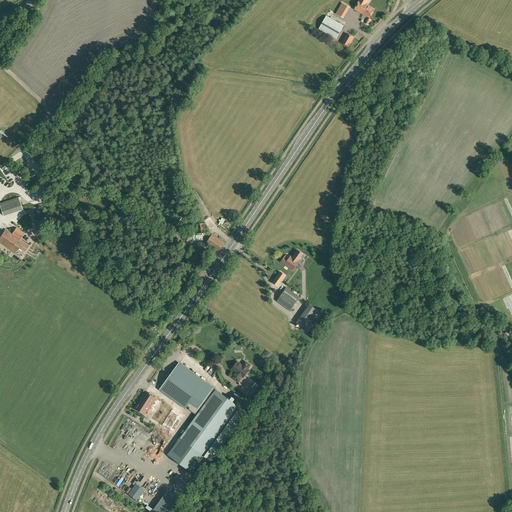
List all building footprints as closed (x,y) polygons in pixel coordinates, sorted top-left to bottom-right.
[(369,18),(374,9),(365,4),(367,0),(360,0),(360,1),(359,1),(354,9),(369,18)] [(341,5),(336,14),(343,18),(349,7),(346,6),(342,3),(341,5)] [(344,26),(326,16),(319,29),(336,39),(344,26)] [(354,37),(347,33),(341,42),(348,46),(354,37)] [(18,197),(0,203),(0,206),(3,215),(22,209),(18,197)] [(197,233),(207,232),(205,223),(196,224),(197,233)] [(25,251),(29,245),(20,239),(24,233),(16,227),(12,233),(5,229),(0,236),(0,242),(15,253),(19,247),(25,251)] [(218,252),(225,243),(212,234),(206,243),(218,252)] [(302,259),(305,256),(303,254),(302,254),(297,250),(292,257),(291,256),(289,259),(285,256),(284,257),(281,262),(292,270),(295,266),(298,261),(299,260),(300,258),(302,259)] [(278,286),(280,283),(284,278),(281,276),(278,274),(273,282),(278,286)] [(299,297),(286,288),(277,301),(290,310),(299,297)] [(322,313),(310,304),(297,322),(309,331),(322,313)] [(237,362),(232,369),(235,372),(232,377),(238,382),(242,377),(243,377),(248,370),(248,369),(250,365),(245,361),(242,365),(237,362)] [(179,363),(160,390),(162,391),(185,408),(189,401),(201,410),(216,389),(204,381),(182,365),(179,363)] [(262,388),(257,385),(251,394),(255,397),(262,388)] [(180,438),(168,454),(192,472),(204,455),(211,460),(246,412),(240,407),(232,402),(230,400),(216,389),(201,410),(180,438)] [(173,432),(184,415),(173,409),(173,408),(145,392),(138,402),(139,402),(135,408),(145,414),(148,410),(150,411),(150,410),(155,412),(151,418),(173,432)] [(138,431),(139,427),(136,426),(133,432),(142,436),(144,430),(142,429),(141,432),(138,431)] [(129,486),(126,489),(134,494),(137,491),(129,486)]
